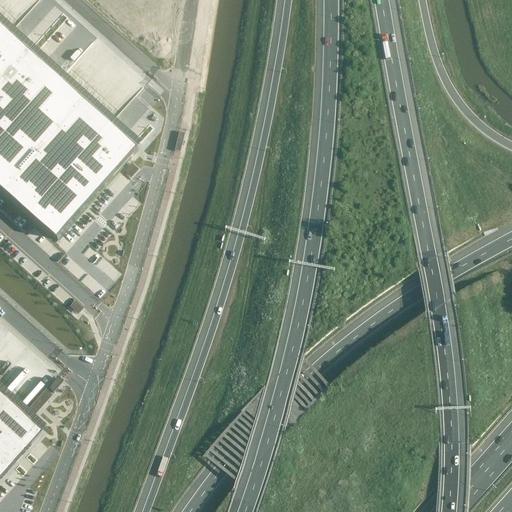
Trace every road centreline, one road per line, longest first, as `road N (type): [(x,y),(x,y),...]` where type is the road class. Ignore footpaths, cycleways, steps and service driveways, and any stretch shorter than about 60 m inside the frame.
road 1 (unclassified): [(47,511),(132,273),(176,95),(70,0)]
road 2 (motorway): [(287,0),(241,235),(145,511)]
road 3 (motorway): [(330,0),(326,142),(312,250),(244,511)]
road 4 (motorway): [(448,511),(446,364),(382,0)]
road 5 (motorway): [(511,239),(406,300),(314,372),(191,511)]
road 6 (motorway): [(511,147),(456,100),(422,0)]
